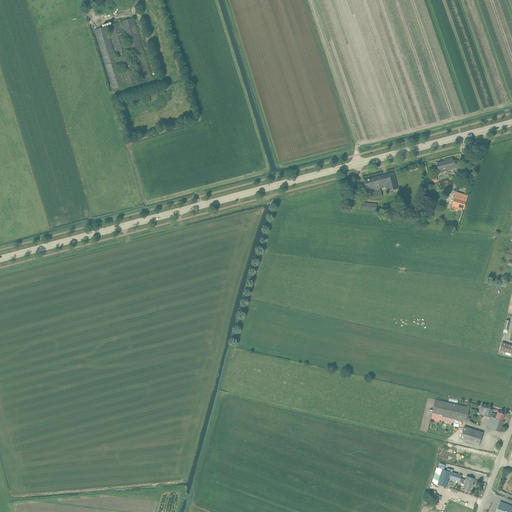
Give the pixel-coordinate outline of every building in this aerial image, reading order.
[(121,22),(139,81),(151,78),(133,18),(121,22)] [(108,26),(126,85),(138,82),(119,22),(108,26)] [(95,30),(113,89),(124,86),(106,27),(95,30)] [(436,163),(438,168),(437,168),(438,171),(447,169),(447,171),(460,167),(458,159),(453,161),(452,158),(444,160),(444,161),(436,163)] [(364,180),(365,185),(366,189),(374,187),(375,191),(371,192),(373,199),(382,197),(381,193),(380,188),(385,187),(386,187),(387,191),(397,189),(393,173),(364,180)] [(456,192),(452,206),(455,207),(463,210),(468,195),(456,192)] [(499,350),(509,353),(511,354),(511,345),(502,342),(499,350)] [(435,400),(432,413),(442,415),(442,417),(466,422),(470,405),(467,404),(466,407),(435,400)] [(486,426),(495,430),(500,432),(504,421),(503,420),(505,414),(498,412),(497,414),(492,412),(492,409),(486,407),(486,408),(481,406),(479,414),(483,416),(484,415),(490,417),(486,426)] [(464,427),(460,439),(479,445),(483,433),(464,427)] [(432,481),(431,482),(435,483),(438,484),(438,485),(446,487),(449,478),(459,481),(461,475),(442,469),(442,470),(439,470),(438,474),(435,473),(434,473),(432,481)] [(463,487),(466,488),(466,491),(469,492),(470,489),(472,490),(473,485),(471,484),(472,483),(473,483),(474,479),(466,476),(465,480),(461,479),(460,482),(464,483),(463,487)] [(495,511),(511,511),(511,506),(501,502),(500,502),(495,511)]
